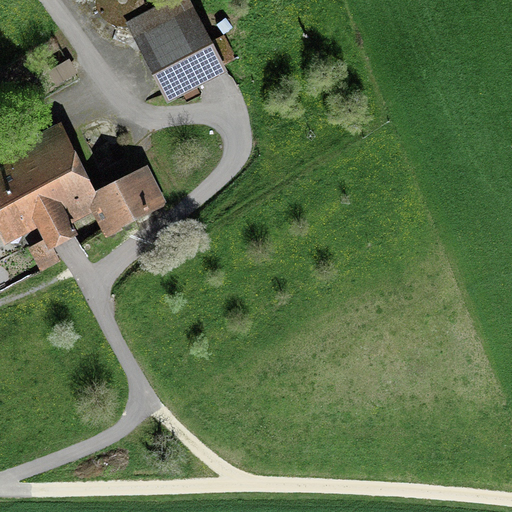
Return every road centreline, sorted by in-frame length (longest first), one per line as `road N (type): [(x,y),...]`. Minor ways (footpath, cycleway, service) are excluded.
road 1 (track): [(511,504),(372,491),(0,485)]
road 2 (track): [(103,308),(144,395),(137,419),(126,432),(0,479)]
road 3 (track): [(144,395),(223,468),(267,488)]
